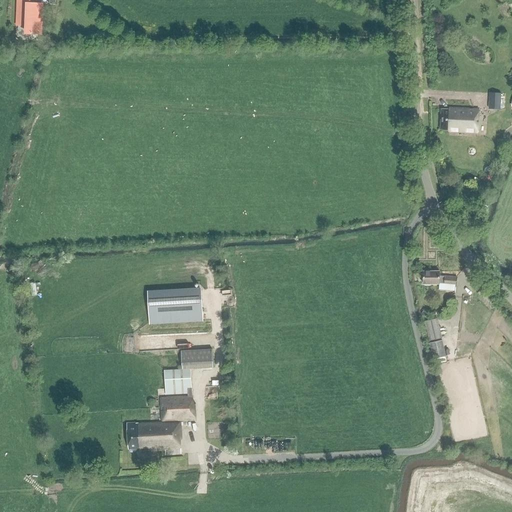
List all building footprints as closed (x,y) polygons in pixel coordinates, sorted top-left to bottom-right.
[(19,0),(19,24),(27,24),(27,32),(40,33),(41,5),(32,4),(32,6),(28,6),(29,1),(20,1),(19,0)] [(510,72),(511,56),(511,50),(499,49),(496,70),(510,72)] [(500,110),(501,94),(491,94),(490,110),(500,110)] [(449,109),(449,110),(441,110),(440,130),(448,130),(448,132),(477,133),(479,110),(449,109)] [(439,272),(423,272),(423,284),(439,283),(456,285),(457,277),(439,275),(439,272)] [(150,322),(203,319),(201,286),(147,289),(150,322)] [(424,309),(421,314),(426,317),(430,312),(424,309)] [(442,338),(437,318),(425,321),(429,340),(442,338)] [(446,356),(443,344),(442,340),(430,343),(434,358),(446,356)] [(211,349),(181,351),(182,369),(164,371),(166,395),(188,393),(188,396),(160,398),(162,421),(127,423),(128,448),(140,448),(140,451),(165,449),(165,454),(181,453),(180,439),(182,439),(180,421),(196,420),(195,404),(193,404),(193,396),(192,396),(190,369),(212,367),(211,349)]
